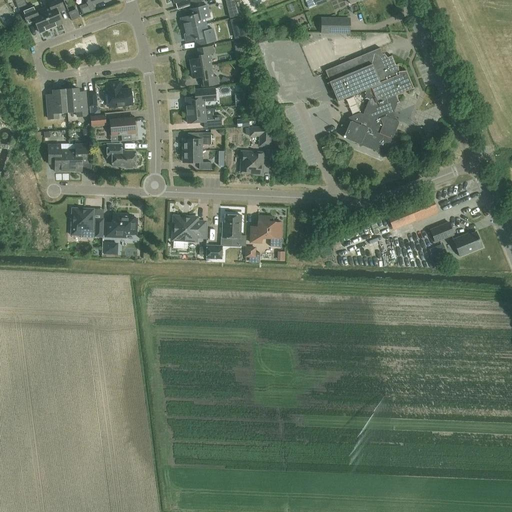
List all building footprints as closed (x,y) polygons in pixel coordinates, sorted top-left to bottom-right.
[(43,9),(51,28),(62,23),(57,12),(64,9),(60,0),(47,0),(49,6),(43,9)] [(93,4),(103,0),(86,0),(88,5),(80,8),(82,14),(95,10),(93,4)] [(326,0),(304,0),(308,9),(316,6),(327,1),(326,0)] [(333,0),(337,14),(346,12),(342,0),(333,0)] [(51,28),(43,9),(36,12),(34,5),(22,10),(28,24),(35,22),(39,33),(51,28)] [(184,29),(206,24),(204,18),(210,17),(207,5),(188,10),(189,16),(180,18),(182,24),(183,25),(184,29)] [(76,7),(69,10),(73,20),(80,17),(76,7)] [(349,19),(321,19),(321,32),(349,33),(349,19)] [(206,24),(184,29),(185,33),(184,35),(186,41),(195,39),(196,45),(215,41),(213,29),(207,30),(206,24)] [(245,41),(234,43),(237,60),(248,59),(245,41)] [(191,69),(211,66),(209,54),(213,54),(212,46),(195,49),(197,58),(189,60),(191,69)] [(359,147),(362,145),(377,152),(378,154),(381,153),(384,155),(386,154),(391,140),(390,138),(392,137),(398,122),(398,121),(394,119),(395,115),(393,111),(396,103),(399,102),(396,95),(404,92),(404,91),(414,88),(406,70),(398,72),(397,65),(395,65),(391,56),(387,57),(384,54),(382,54),(380,48),(325,70),(326,72),(329,81),(337,101),(364,90),(365,93),(364,97),(365,98),(364,98),(365,99),(366,99),(369,100),(362,114),(359,112),(348,117),(350,121),(343,136),(344,138),(358,144),(359,147)] [(211,66),(191,69),(193,79),(200,77),(202,87),(218,84),(217,76),(213,77),(211,66)] [(238,73),(236,79),(243,82),(245,76),(238,73)] [(124,105),(132,104),(131,89),(121,90),(120,81),(107,83),(108,92),(107,92),(109,107),(117,106),(119,107),(120,107),(122,106),(124,105)] [(248,87),(240,88),(241,105),(249,104),(248,87)] [(65,89),(67,112),(77,111),(77,117),(87,116),(85,92),(78,92),(77,88),(65,89)] [(186,105),(185,105),(185,110),(204,109),(204,101),(211,101),(211,102),(216,101),(215,95),(215,88),(194,90),(194,97),(185,97),(186,105)] [(67,112),(65,89),(53,90),(54,94),(47,95),(49,119),(58,118),(58,113),(67,112)] [(93,106),(97,106),(96,93),(88,93),(89,106),(93,106)] [(225,98),(227,104),(236,102),(234,96),(225,98)] [(93,106),(89,106),(90,115),(101,114),(100,110),(97,107),(93,107),(93,106)] [(204,109),(185,110),(186,116),(187,116),(188,123),(203,122),(204,128),(218,127),(222,126),(221,115),(213,115),(213,108),(204,109)] [(90,115),(91,127),(106,126),(105,114),(101,114),(90,115)] [(134,116),(110,118),(111,135),(135,133),(135,131),(136,130),(135,126),(134,125),(134,116)] [(249,119),(237,120),(237,128),(249,127),(249,119)] [(270,146),(271,136),(272,135),(272,126),(248,127),(249,137),(260,136),(259,146),(270,146)] [(183,151),(202,151),(202,145),(211,144),(211,133),(199,133),(199,139),(183,139),(183,151)] [(69,150),(69,170),(75,170),(75,172),(82,171),(81,163),(88,163),(88,144),(75,144),(75,150),(69,150)] [(132,166),(135,166),(135,151),(121,151),(121,144),(107,144),(107,157),(112,157),(112,166),(125,166),(125,168),(132,168),(132,166)] [(69,170),(69,150),(60,150),(60,145),(48,145),(48,164),(55,164),(55,172),(61,172),(61,170),(69,170)] [(202,151),(183,151),(183,162),(199,162),(199,169),(211,169),(211,162),(202,162),(202,151)] [(263,175),(264,153),(250,153),(250,152),(249,151),(243,151),(242,152),(242,165),(241,165),(240,166),(240,171),(241,172),(255,173),(255,175),(263,175)] [(431,197),(409,205),(386,215),(392,229),(414,220),(437,211),(431,197)] [(103,237),(103,219),(93,218),(94,209),(72,208),(71,235),(81,236),(81,230),(95,231),(95,237),(103,237)] [(136,234),(137,218),(130,218),(131,214),(113,214),(112,222),(106,222),(105,237),(125,237),(125,234),(136,234)] [(240,238),(241,215),(225,215),(225,223),(223,223),(222,237),(240,238)] [(174,216),(172,240),(174,240),(173,248),(187,249),(187,241),(196,241),(197,237),(205,238),(205,222),(197,221),(198,217),(174,216)] [(281,238),(281,222),(273,222),(273,217),(258,216),(258,226),(251,226),(250,243),(261,243),(262,238),(281,238)] [(429,230),(435,243),(454,235),(449,222),(429,230)] [(460,256),(482,247),(476,232),(468,235),(467,234),(453,239),(460,256)] [(104,243),(104,254),(117,254),(117,244),(104,243)] [(221,259),(222,246),(206,245),(206,258),(221,259)] [(438,245),(429,249),(432,257),(442,254),(438,245)] [(259,256),(267,256),(267,247),(260,246),(259,256)] [(255,257),(255,248),(246,248),(246,256),(255,257)] [(386,251),(382,253),(386,261),(390,259),(386,251)]
